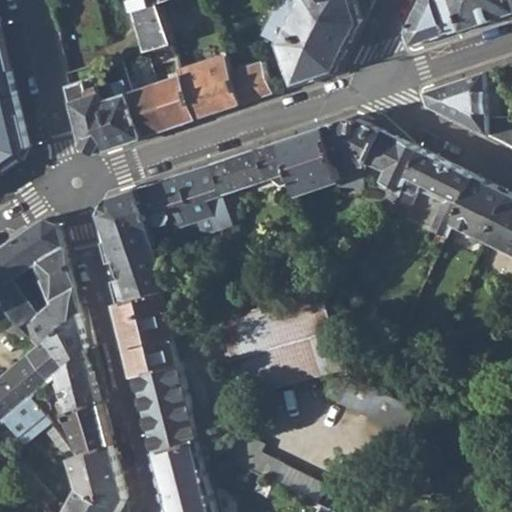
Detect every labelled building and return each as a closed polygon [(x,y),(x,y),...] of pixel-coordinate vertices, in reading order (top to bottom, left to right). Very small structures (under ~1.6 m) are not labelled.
[(51,0),(65,52),(108,41),(96,0),(51,0)] [(134,0),(149,48),(175,41),(163,1),(164,0),(134,0)] [(303,0),(282,41),(295,82),(339,69),(363,18),(358,0),(303,0)] [(413,44),(465,26),(455,0),(422,0),(407,31),(413,44)] [(511,0),(455,0),(465,26),(511,10),(511,0)] [(0,177),(23,162),(32,144),(0,18),(0,177)] [(185,68),(186,73),(200,116),(245,100),(235,70),(230,53),(185,68)] [(265,60),(235,70),(245,100),(275,90),(265,60)] [(102,149),(124,141),(110,98),(106,84),(98,61),(69,69),(87,141),(102,149)] [(431,104),(511,144),(511,114),(500,116),(489,82),(495,80),(490,69),(429,89),(427,91),(431,104)] [(186,73),(160,82),(173,125),(200,116),(186,73)] [(106,84),(110,98),(134,91),(134,90),(130,76),(106,84)] [(160,82),(134,90),(134,91),(148,134),(173,125),(160,82)] [(124,141),(148,134),(134,91),(110,98),(124,141)] [(347,117),(284,139),(297,184),(301,196),(344,182),(340,167),(370,158),(373,150),(384,129),(363,118),(347,117)] [(422,148),(384,129),(373,150),(390,159),(385,184),(404,187),(422,148)] [(284,139),(219,161),(227,190),(234,214),(242,213),(237,191),(285,177),(287,181),(287,182),(288,182),(289,183),(290,184),(291,184),(297,184),(284,139)] [(478,176),(422,148),(404,187),(400,195),(406,198),(409,193),(414,196),(416,190),(442,203),(431,225),(436,227),(434,233),(437,235),(432,246),(441,250),(442,247),(478,176)] [(219,161),(142,187),(157,233),(219,213),(213,194),(227,190),(219,161)] [(370,182),(380,184),(381,173),(370,172),(370,182)] [(510,192),(478,176),(442,247),(476,263),(488,238),(510,192)] [(100,216),(118,286),(121,300),(155,291),(165,289),(174,286),(162,247),(160,242),(157,233),(142,187),(109,197),(100,216)] [(236,222),(234,214),(227,190),(213,194),(219,213),(157,233),(160,242),(162,247),(236,222)] [(511,192),(510,192),(488,238),(511,250),(511,192)] [(47,218),(14,240),(0,249),(0,297),(5,305),(12,316),(21,324),(44,345),(84,314),(61,225),(47,218)] [(327,288),(260,307),(227,317),(244,378),(249,398),(351,369),(350,363),(342,336),(338,326),(327,288)] [(200,431),(176,334),(178,333),(165,289),(155,291),(121,300),(158,451),(202,441),(203,444),(221,452),(224,454),(249,467),(273,479),(282,462),(283,461),(263,451),(266,445),(238,432),(235,438),(233,436),(214,427),(200,431)] [(84,314),(44,345),(32,355),(52,382),(63,372),(92,348),(84,314)] [(92,348),(63,372),(72,396),(63,400),(61,403),(69,424),(74,422),(87,454),(115,443),(104,402),(105,400),(105,398),(92,348)] [(0,381),(0,414),(5,420),(7,419),(37,394),(44,387),(52,382),(32,355),(0,381)] [(408,402),(375,386),(353,376),(353,374),(334,379),(327,391),(342,398),(408,430),(419,407),(408,402)] [(37,394),(43,403),(50,397),(44,387),(37,394)] [(66,511),(120,511),(129,498),(115,443),(87,454),(80,457),(43,403),(37,394),(7,419),(25,442),(45,426),(69,461),(71,460),(73,462),(81,486),(66,511)] [(158,451),(172,511),(220,511),(203,444),(202,441),(158,451)] [(327,484),(282,462),(273,479),(317,501),(327,484)] [(13,472),(48,508),(56,501),(20,464),(13,472)] [(335,506),(346,485),(332,477),(321,500),(335,506)]
